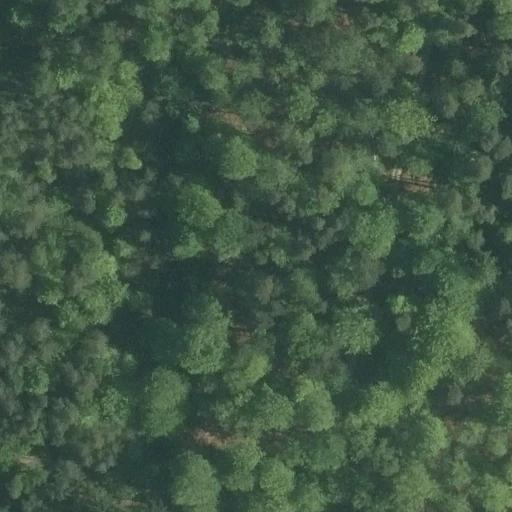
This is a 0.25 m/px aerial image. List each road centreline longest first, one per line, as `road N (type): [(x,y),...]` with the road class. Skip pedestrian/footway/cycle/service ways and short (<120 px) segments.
road 1 (track): [(314,511),(446,0)]
road 2 (track): [(0,449),(300,511)]
